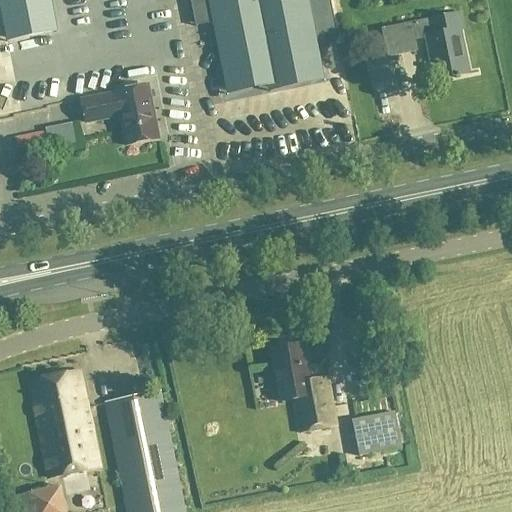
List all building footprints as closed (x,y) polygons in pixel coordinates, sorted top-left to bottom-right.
[(47,0),(0,0),(0,8),(6,40),(53,31),(47,0)] [(268,94),(322,84),(308,8),(328,4),(327,0),(190,0),(196,24),(211,21),(225,97),(267,89),(268,94)] [(459,16),(380,31),(385,59),(415,53),(413,41),(424,39),(433,81),(467,74),(459,32),(462,32),(459,16)] [(80,102),(84,124),(118,117),(124,147),(157,141),(147,86),(112,92),(113,96),(80,102)] [(44,133),(13,138),(16,150),(46,145),(44,133)] [(278,404),(292,401),(298,434),(335,427),(326,378),(307,381),(301,345),(269,350),(276,388),(278,404)] [(363,399),(361,355),(335,356),(337,400),(363,399)] [(78,373),(28,383),(48,479),(98,468),(78,373)] [(182,511),(158,394),(105,405),(127,511),(182,511)] [(352,422),(359,456),(398,449),(392,415),(352,422)] [(12,498),(14,511),(30,511),(27,495),(12,498)]
